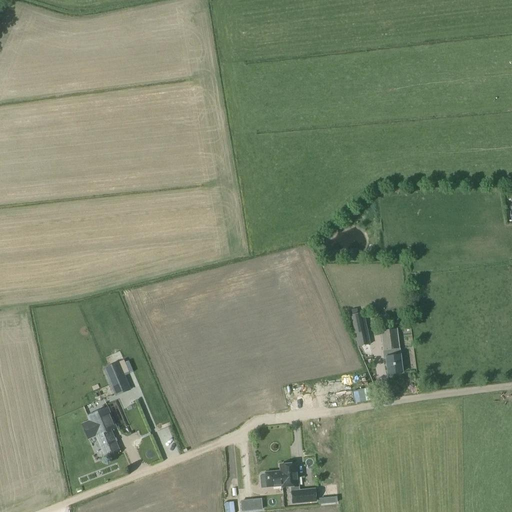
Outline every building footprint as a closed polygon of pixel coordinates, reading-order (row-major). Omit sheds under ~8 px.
[(365,312),(353,314),(358,346),(370,344),(365,312)] [(397,330),(382,331),(384,359),(386,358),(387,375),(401,373),(400,356),(395,357),(394,350),(399,349),(397,330)] [(119,364),(105,369),(116,396),(130,390),(119,364)] [(280,381),(282,391),(296,389),(295,379),(280,381)] [(351,385),(354,397),(366,394),(364,382),(351,385)] [(116,429),(107,408),(87,417),(89,422),(81,425),(88,440),(88,439),(87,437),(91,435),(92,436),(94,437),(95,437),(97,441),(96,443),(96,445),(96,447),(98,449),(100,449),(103,456),(118,450),(110,431),(116,429)] [(332,417),(298,418),(299,441),(333,440),(332,417)] [(251,451),(218,452),(219,462),(251,461),(251,451)] [(262,476),(260,477),(262,488),(282,486),(282,488),(292,487),(293,492),(291,492),(293,504),(315,502),(314,490),(297,492),(297,487),(298,487),(296,464),(292,465),(291,463),(289,463),(286,463),(284,464),(283,466),(280,466),(280,472),(265,474),(265,475),(262,476)] [(262,510),(261,500),(253,501),(254,511),(262,510)]
